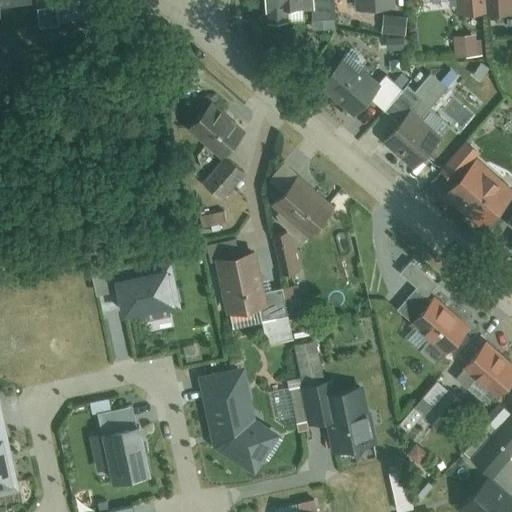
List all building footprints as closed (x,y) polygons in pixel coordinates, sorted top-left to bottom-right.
[(314,0),(263,0),(265,12),(315,6),(314,0)] [(455,0),(456,12),(489,10),(488,0),(455,0)] [(488,0),(489,10),(491,15),(511,12),(511,6),(511,0),(488,0)] [(340,59),(321,82),(358,112),(369,98),(384,110),(403,86),(388,73),(376,88),(340,59)] [(187,129),(220,157),(243,129),(211,101),(187,129)] [(411,118),(390,140),(417,164),(438,142),(411,118)] [(464,182),(452,196),(487,227),(511,198),(511,196),(474,164),(483,154),(469,141),(447,168),(464,182)] [(222,156),(200,182),(221,199),(243,173),(222,156)] [(300,177),(276,203),(309,234),(333,208),(300,177)] [(246,256),(213,262),(223,314),(255,308),(246,256)] [(171,266),(112,278),(122,323),(180,311),(171,266)] [(434,302),(415,323),(447,352),(466,331),(434,302)] [(301,382),(322,378),(315,342),(294,346),(301,382)] [(511,363),(490,344),(467,370),(499,399),(511,383),(511,363)] [(212,444),(251,472),(278,435),(254,418),(242,365),(197,375),(212,444)] [(373,446),(361,389),(328,396),(325,383),(299,388),(308,430),(325,426),(330,455),(373,446)] [(308,430),(299,388),(268,395),(276,428),(294,424),(296,432),(308,430)] [(0,400),(0,497),(20,494),(3,400),(0,400)] [(106,474),(109,488),(145,481),(131,409),(96,416),(100,436),(88,438),(96,476),(106,474)] [(511,417),(477,461),(499,478),(511,461),(511,417)] [(511,511),(511,504),(489,485),(466,511),(511,511)] [(274,511),(316,511),(315,502),(274,509),(274,511)]
